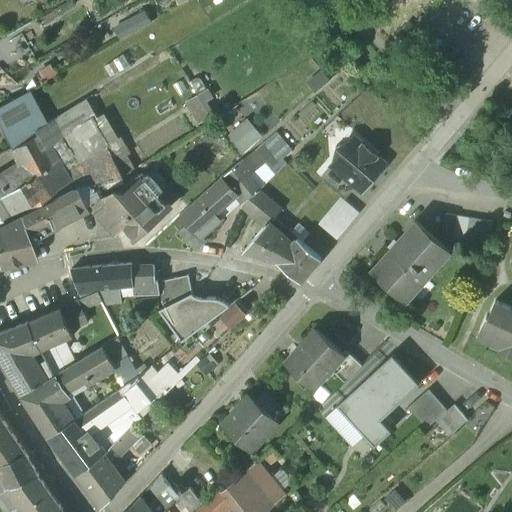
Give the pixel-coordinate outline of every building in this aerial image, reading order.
[(150,12),(116,27),(122,40),(156,25),(150,12)] [(443,69),(436,77),(447,86),(454,78),(443,69)] [(45,126),(28,93),(15,100),(35,138),(36,137),(34,132),(45,126)] [(216,101),(210,93),(187,108),(201,128),(217,118),(210,104),(216,101)] [(15,100),(0,108),(0,127),(11,149),(35,138),(15,100)] [(87,177),(112,161),(81,104),(34,132),(36,137),(35,138),(11,149),(28,178),(57,160),(73,190),(78,189),(93,188),(87,177)] [(245,156),(263,140),(249,125),(231,140),(245,156)] [(293,155),(276,136),(262,146),(276,164),(270,170),(265,165),(247,179),(257,194),(283,168),(281,164),(293,155)] [(126,153),(118,139),(106,148),(123,179),(133,173),(123,155),(126,153)] [(385,166),(354,140),(348,148),(336,149),(337,161),(330,168),(355,189),(361,195),(385,166)] [(276,164),(262,146),(255,153),(265,165),(270,170),(276,164)] [(255,153),(242,163),(220,179),(230,192),(247,179),(265,165),(255,153)] [(28,178),(27,179),(38,200),(41,206),(73,190),(57,160),(28,178)] [(112,161),(87,177),(93,188),(123,179),(112,161)] [(20,166),(0,178),(0,196),(27,179),(28,178),(20,166)] [(355,189),(330,168),(320,181),(341,199),(345,202),(355,189)] [(165,189),(152,174),(142,180),(157,196),(165,189)] [(27,179),(0,196),(0,220),(38,200),(27,179)] [(220,179),(179,217),(187,226),(200,240),(201,240),(221,222),(214,214),(234,197),(230,192),(220,179)] [(257,194),(247,179),(230,192),(234,197),(241,207),(257,194)] [(115,193),(104,199),(93,209),(114,232),(116,234),(124,226),(136,239),(168,210),(157,196),(142,180),(124,196),(115,193)] [(88,209),(78,189),(73,190),(41,206),(38,207),(48,225),(46,226),(48,230),(49,229),(88,209)] [(261,192),(241,207),(266,228),(272,221),(276,224),(284,213),(261,192)] [(345,202),(341,199),(318,226),(337,242),(360,214),(345,202)] [(38,207),(20,216),(27,236),(46,226),(48,225),(38,207)] [(88,209),(49,229),(63,255),(90,249),(89,244),(120,239),(116,234),(114,232),(93,209),(88,209)] [(20,216),(0,226),(0,267),(36,260),(27,236),(20,216)] [(492,222),(444,216),(441,239),(489,245),(492,222)] [(266,228),(243,255),(262,261),(281,238),(277,234),(281,228),(276,224),(272,221),(266,228)] [(417,223),(372,274),(406,304),(407,302),(404,299),(416,286),(419,289),(438,268),(434,265),(446,252),(449,255),(451,253),(417,223)] [(187,226),(177,235),(194,253),(205,244),(201,240),(200,240),(187,226)] [(284,241),(266,262),(276,265),(297,240),(290,234),(284,241)] [(281,238),(262,261),(266,262),(284,241),(281,238)] [(297,240),(276,265),(300,285),(321,261),(297,240)] [(130,267),(97,270),(98,293),(132,290),(132,289),(132,286),(131,269),(130,267)] [(154,269),(131,269),(132,286),(155,285),(154,274),(154,269)] [(97,270),(72,272),(82,300),(83,300),(98,293),(97,270)] [(157,300),(159,313),(192,296),(189,278),(162,283),(164,297),(157,300)] [(155,285),(132,286),(132,289),(132,290),(133,298),(158,297),(157,285),(155,285)] [(82,300),(59,309),(68,329),(90,320),(104,347),(117,339),(120,337),(98,293),(83,300),(82,300)] [(192,296),(159,313),(182,344),(229,308),(225,305),(221,302),(215,301),(210,300),(203,301),(200,301),(197,300),(194,298),(192,296)] [(511,311),(495,304),(488,319),(486,318),(479,335),(486,338),(484,343),(501,350),(499,354),(511,359),(511,311)] [(59,309),(28,323),(41,349),(32,354),(43,372),(46,370),(42,363),(47,361),(42,351),(57,344),(72,338),(68,329),(59,309)] [(28,323),(4,332),(0,333),(0,360),(3,367),(22,396),(48,381),(43,372),(32,354),(41,349),(28,323)] [(316,331),(285,366),(313,391),(330,372),(344,357),(342,355),(316,331)] [(129,358),(117,339),(104,347),(114,365),(113,366),(125,385),(139,375),(128,358),(129,358)] [(57,344),(42,351),(47,361),(50,368),(54,377),(56,376),(68,368),(65,361),(57,344)] [(79,362),(70,367),(80,385),(113,366),(114,365),(104,347),(79,362)] [(362,368),(345,353),(342,355),(344,357),(330,372),(344,385),(362,368)] [(76,355),(65,361),(68,368),(70,367),(79,362),(76,355)] [(125,385),(121,388),(143,416),(160,400),(200,361),(196,357),(177,375),(168,366),(155,378),(147,369),(139,375),(125,385)] [(420,386),(394,357),(337,408),(375,449),(393,433),(381,421),(420,386)] [(68,368),(56,376),(68,392),(80,385),(70,367),(68,368)] [(46,370),(43,372),(48,381),(54,377),(50,368),(46,370)] [(68,392),(56,376),(48,381),(22,396),(43,428),(68,412),(61,401),(70,396),(68,392)] [(121,388),(106,399),(116,412),(128,429),(132,424),(143,416),(121,388)] [(286,414),(263,393),(254,404),(276,424),(286,414)] [(436,422),(447,413),(429,393),(409,410),(427,430),(436,422)] [(75,421),(73,422),(84,436),(87,434),(116,412),(106,399),(75,421)] [(254,404),(248,399),(223,426),(251,452),(276,424),(254,404)] [(447,413),(436,422),(450,438),(468,421),(454,406),(447,413)] [(68,412),(43,428),(49,438),(73,422),(75,421),(68,412)] [(0,453),(20,445),(0,416),(0,453)] [(73,422),(49,438),(77,476),(100,459),(91,447),(95,444),(87,434),(84,436),(73,422)] [(132,424),(103,456),(110,466),(122,456),(125,459),(145,436),(132,424)] [(0,453),(0,465),(26,455),(20,445),(0,453)] [(26,455),(0,465),(0,474),(6,489),(39,476),(28,457),(26,455)] [(100,459),(77,476),(102,508),(124,485),(103,456),(100,459)] [(275,503),(248,470),(223,492),(233,504),(239,511),(265,511),(267,511),(275,503)] [(169,486),(160,475),(149,486),(158,496),(169,486)] [(6,489),(1,491),(14,510),(19,508),(22,511),(52,511),(61,507),(39,476),(6,489)] [(191,511),(169,486),(158,496),(167,507),(160,511),(191,511)] [(14,510),(1,491),(0,491),(0,507),(3,511),(22,511),(19,508),(14,510)] [(198,511),(223,511),(233,504),(223,492),(198,511)] [(153,511),(140,496),(124,511),(153,511)]
